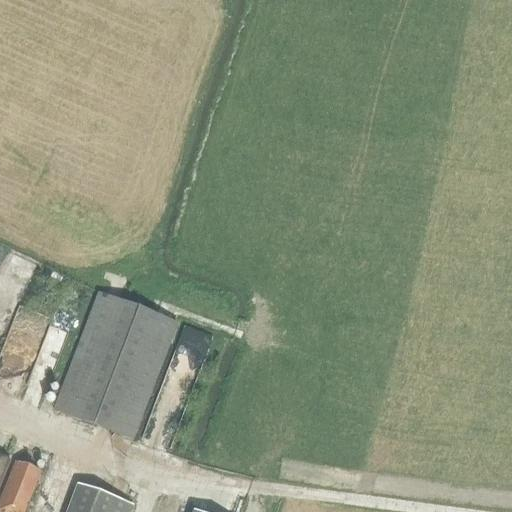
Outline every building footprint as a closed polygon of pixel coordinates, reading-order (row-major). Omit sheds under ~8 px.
[(53,412),(132,442),(176,325),(98,295),(53,412)] [(0,298),(0,350),(14,303),(0,298)] [(206,361),(216,338),(189,327),(179,349),(206,361)] [(0,484),(9,462),(0,458),(0,484)] [(15,464),(0,501),(0,511),(24,511),(40,474),(15,464)] [(66,511),(130,511),(132,508),(76,487),(66,511)]
